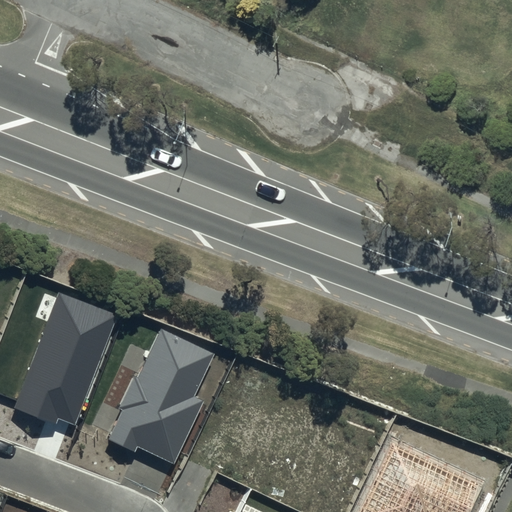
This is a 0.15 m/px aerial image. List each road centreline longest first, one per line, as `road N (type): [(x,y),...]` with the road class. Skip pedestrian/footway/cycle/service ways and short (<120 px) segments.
road 1 (trunk): [(511,314),(0,118)]
road 2 (track): [(309,107),(86,0)]
road 3 (residential): [(127,511),(0,462)]
road 4 (track): [(62,0),(11,123)]
